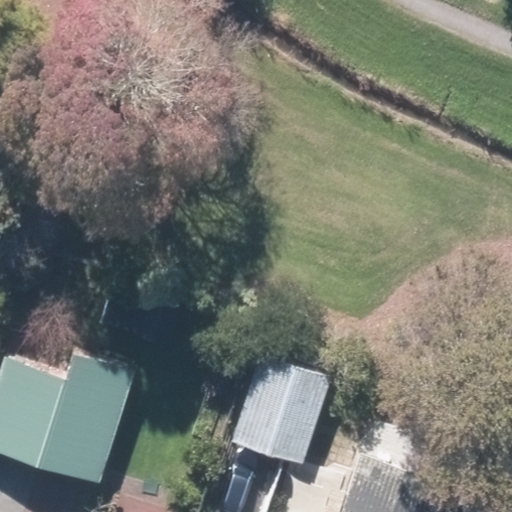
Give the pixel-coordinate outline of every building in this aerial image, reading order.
[(116,267),(103,310),(161,329),(174,285),(116,267)] [(72,352),(4,334),(0,350),(0,438),(107,467),(138,353),(76,336),(72,352)] [(339,364),(261,338),(232,426),(309,452),(339,364)] [(511,511),(511,435),(476,424),(453,493),(511,511)] [(437,511),(451,466),(364,441),(343,511),(437,511)]
